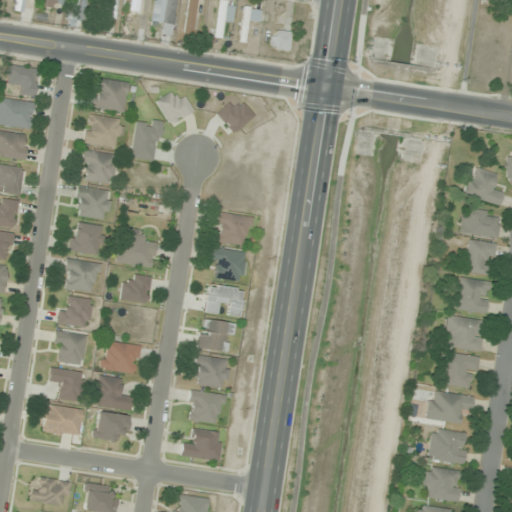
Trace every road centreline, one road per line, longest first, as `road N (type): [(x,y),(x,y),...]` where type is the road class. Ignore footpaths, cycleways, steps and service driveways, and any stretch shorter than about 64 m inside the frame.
road 1 (tertiary): [(246,511),(338,0)]
road 2 (residential): [(69,46),(0,511)]
road 3 (secondary): [(365,94),(0,34)]
road 4 (residential): [(196,157),(142,511)]
road 5 (residential): [(10,448),(250,489)]
road 6 (residential): [(511,313),(482,511)]
road 7 (secondary): [(511,117),(365,94)]
